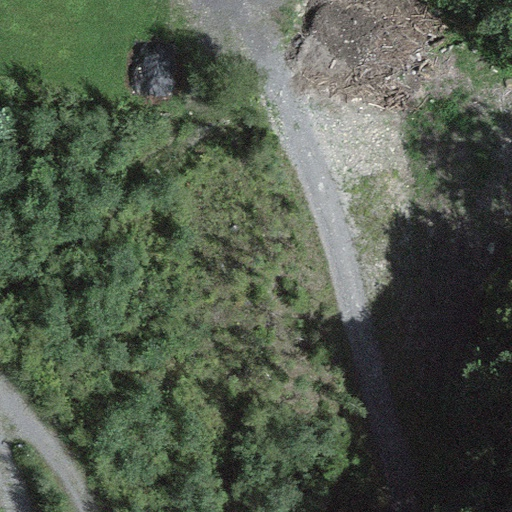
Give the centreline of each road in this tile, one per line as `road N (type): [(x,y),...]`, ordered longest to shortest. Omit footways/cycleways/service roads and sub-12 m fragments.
road 1 (track): [(242,0),(309,154),(400,511)]
road 2 (track): [(0,405),(55,462),(77,511)]
